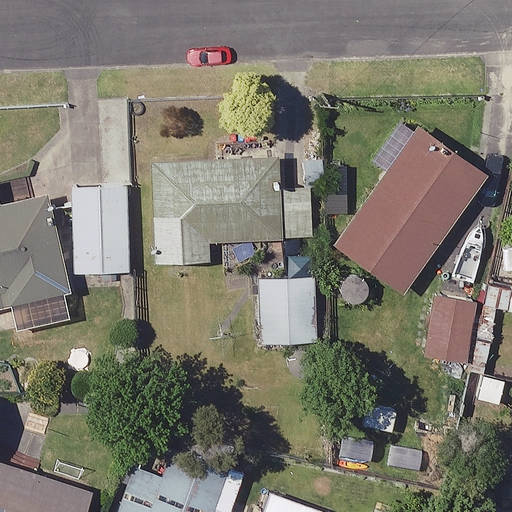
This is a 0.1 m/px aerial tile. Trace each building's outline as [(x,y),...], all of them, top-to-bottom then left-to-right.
[(493,175),(423,126),(339,244),(409,294),(493,175)] [(287,240),(283,157),(158,162),(162,261),(215,259),(215,243),(287,240)] [(6,203),(0,180),(0,179),(0,308),(76,291),(54,193),(6,203)] [(131,185),(74,186),(77,273),(134,271),(131,185)] [(322,341),(320,275),(263,277),(265,343),(322,341)] [(481,302),(437,295),(427,355),(471,362),(481,302)] [(86,321),(58,328),(66,363),(94,356),(86,321)] [(1,397),(0,396),(0,511),(89,511),(97,491),(0,459),(0,422),(1,420),(1,397)] [(139,466),(123,511),(124,511),(216,511),(233,465),(176,445),(165,475),(139,466)]
